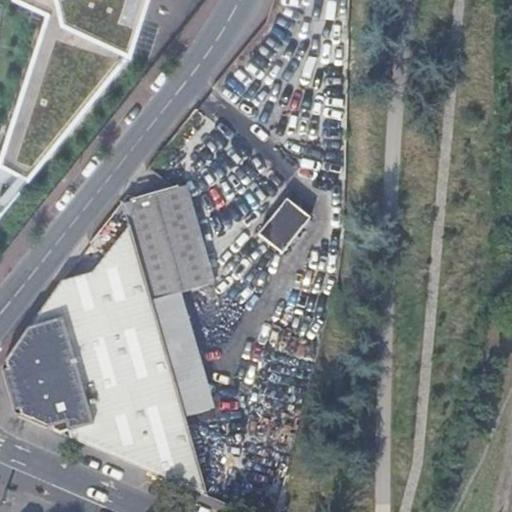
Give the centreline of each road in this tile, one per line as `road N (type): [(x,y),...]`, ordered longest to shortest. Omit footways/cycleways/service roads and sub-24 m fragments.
road 1 (tertiary): [(243,7),(0,309)]
road 2 (secondary): [(0,462),(115,511)]
